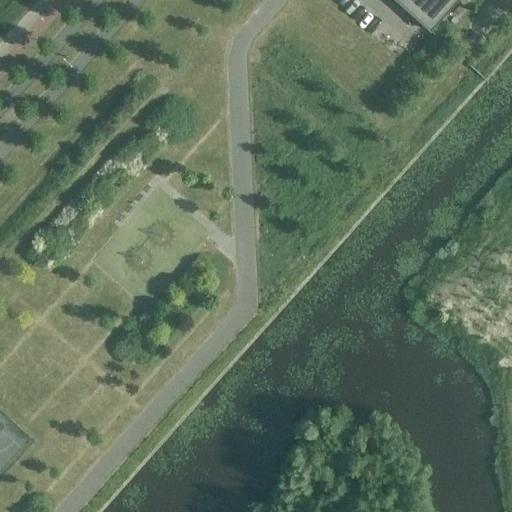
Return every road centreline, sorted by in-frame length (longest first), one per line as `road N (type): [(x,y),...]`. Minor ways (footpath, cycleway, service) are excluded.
road 1 (tertiary): [(0,152),(136,0)]
road 2 (tertiary): [(96,0),(0,107)]
